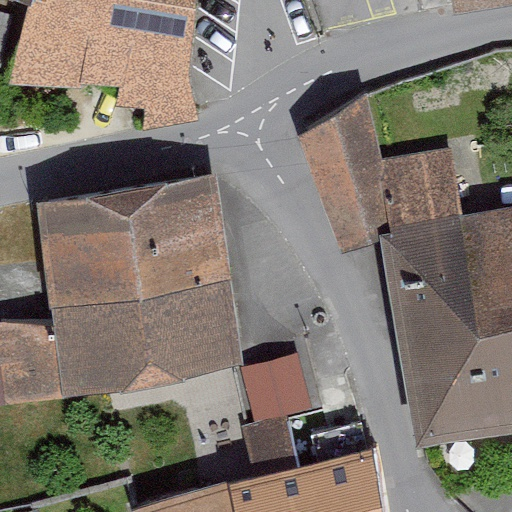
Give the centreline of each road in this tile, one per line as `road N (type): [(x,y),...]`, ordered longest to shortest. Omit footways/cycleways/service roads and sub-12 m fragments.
road 1 (residential): [(246,129),(415,511)]
road 2 (residential): [(246,129),(363,56),(511,23)]
road 3 (residential): [(0,185),(246,129)]
